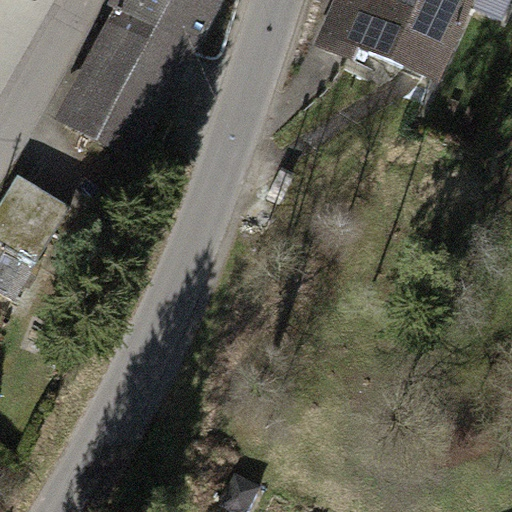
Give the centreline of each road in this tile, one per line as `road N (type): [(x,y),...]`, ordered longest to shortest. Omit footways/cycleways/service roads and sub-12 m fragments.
road 1 (tertiary): [(65,511),(127,413),(232,186),(289,0)]
road 2 (residential): [(0,167),(92,0)]
